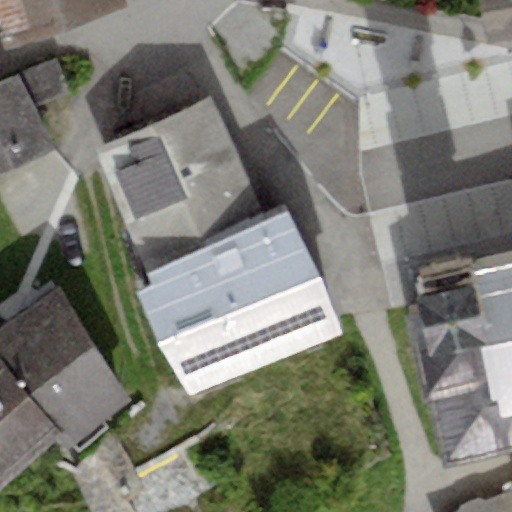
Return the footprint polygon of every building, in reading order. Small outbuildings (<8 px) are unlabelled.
[(0,0),(0,38),(4,49),(126,5),(123,0),(0,0)] [(511,0),(477,0),(485,35),(511,32),(511,0)] [(50,61),(17,76),(34,106),(66,92),(50,61)] [(17,76),(0,83),(0,174),(56,148),(34,106),(17,76)] [(207,98),(92,149),(137,260),(260,208),(207,98)] [(143,278),(128,287),(182,408),(353,340),(290,196),(260,208),(137,260),(143,278)] [(511,255),(468,266),(465,255),(406,269),(415,306),(406,308),(444,468),(511,452),(511,255)] [(132,398),(58,287),(0,326),(0,375),(58,438),(69,450),(132,398)] [(0,488),(58,438),(0,375),(0,488)] [(144,490),(109,431),(73,472),(89,511),(132,511),(126,501),(144,490)] [(511,511),(511,501),(508,493),(455,511),(511,511)]
